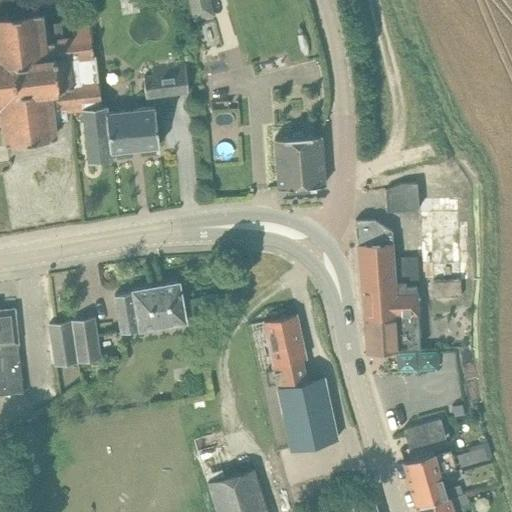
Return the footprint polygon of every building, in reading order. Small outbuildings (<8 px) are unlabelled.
[(6,144),(54,138),(53,123),(58,123),(56,108),(82,105),(82,110),(101,107),(95,55),(92,55),(89,25),(72,28),(73,39),(48,42),(46,28),(41,28),(39,12),(0,17),(0,129),(4,129),(6,144)] [(48,25),(50,38),(63,37),(62,23),(48,25)] [(180,66),(151,70),(152,77),(143,78),(146,99),(183,94),(180,66)] [(236,143),(235,132),(222,134),(218,113),(233,111),(231,96),(210,99),(217,146),(236,143)] [(101,107),(82,110),(87,162),(113,160),(112,151),(159,147),(155,107),(107,111),(106,106),(101,107)] [(274,138),(277,168),(278,188),(325,185),(321,135),(274,138)] [(423,165),(423,184),(442,184),(442,165),(423,165)] [(416,186),(385,188),(386,211),(418,209),(416,186)] [(364,318),(366,353),(420,350),(416,285),(419,285),(417,258),(393,259),(391,230),(374,219),(355,220),(361,318),(364,318)] [(461,279),(433,280),(433,298),(461,297),(461,279)] [(118,315),(121,333),(185,321),(182,301),(178,282),(132,290),(132,292),(114,295),(118,315)] [(0,395),(23,393),(14,309),(0,310),(0,395)] [(268,386),(276,384),(291,449),(337,439),(324,376),(306,380),(303,363),(306,363),(304,358),(307,357),(297,314),(263,321),(267,341),(273,370),(265,372),(268,386)] [(49,324),(52,343),(55,365),(100,359),(97,337),(94,317),(49,324)] [(446,437),(440,418),(403,429),(409,447),(446,437)] [(403,462),(410,486),(441,477),(434,452),(403,462)] [(266,511),(253,469),(207,482),(215,511),(266,511)] [(441,477),(410,486),(416,506),(446,496),(449,496),(459,493),(457,487),(444,490),(441,477)] [(378,511),(374,495),(341,505),(343,511),(378,511)] [(416,506),(417,511),(461,511),(457,496),(449,498),(449,496),(446,496),(416,506)]
